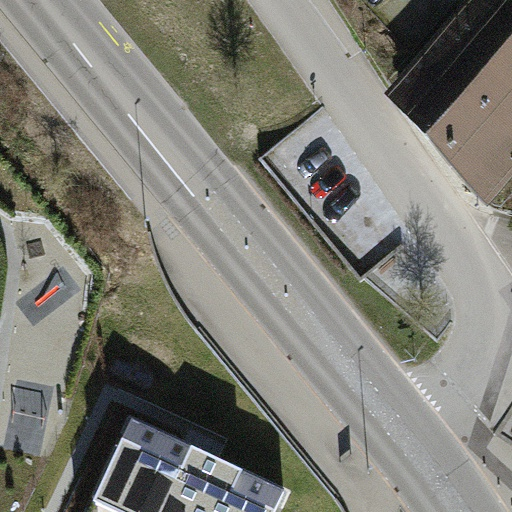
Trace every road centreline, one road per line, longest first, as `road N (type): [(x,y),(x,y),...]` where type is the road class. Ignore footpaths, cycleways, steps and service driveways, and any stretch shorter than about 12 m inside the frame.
road 1 (residential): [(283,0),(477,280),(489,337),(458,406),(411,446)]
road 2 (secondary): [(98,65),(411,446)]
